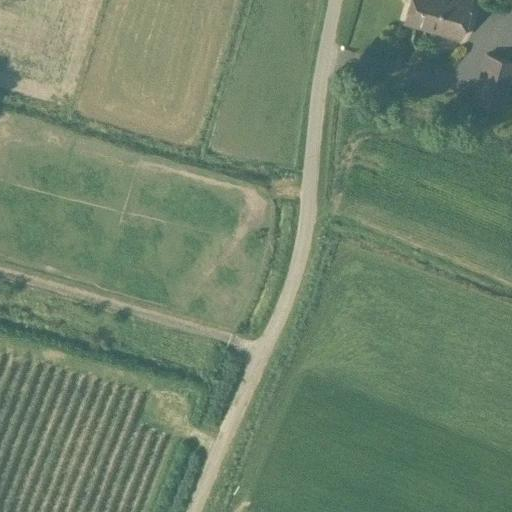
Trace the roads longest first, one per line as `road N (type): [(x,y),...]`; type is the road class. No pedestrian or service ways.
road 1 (unclassified): [(262,351),(300,258),(332,0)]
road 2 (unclassified): [(262,351),(0,273)]
road 3 (unclassified): [(195,511),(262,351)]
